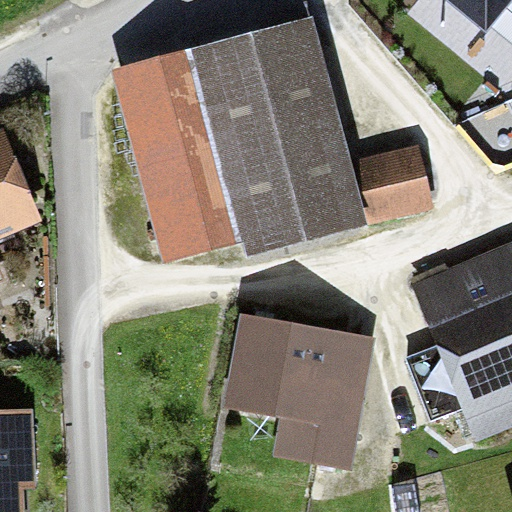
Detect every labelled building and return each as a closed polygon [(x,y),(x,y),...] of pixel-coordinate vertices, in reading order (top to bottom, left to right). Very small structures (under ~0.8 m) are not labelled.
[(511,0),(456,0),(487,24),(489,21),(511,39),(511,0)] [(247,248),(367,216),(352,158),(313,10),(113,62),(164,256),(243,235),(247,248)] [(0,224),(34,211),(4,140),(0,141),(0,224)] [(417,141),(352,158),(367,216),(369,221),(433,204),(417,141)] [(511,237),(411,279),(436,340),(406,352),(432,417),(462,405),(476,437),(511,422),(511,237)] [(351,466),(376,331),(241,307),(225,399),(281,410),(273,452),(351,466)] [(32,479),(29,424),(0,425),(0,511),(12,511),(11,480),(32,479)] [(511,511),(511,502),(503,506),(504,511),(511,511)]
